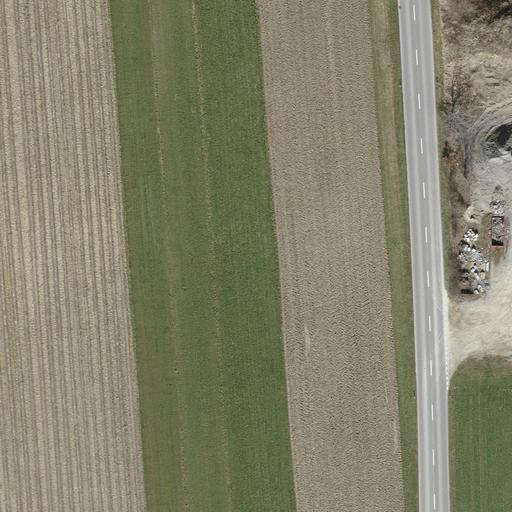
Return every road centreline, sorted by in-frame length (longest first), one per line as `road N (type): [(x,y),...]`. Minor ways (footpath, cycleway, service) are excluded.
road 1 (tertiary): [(431,325),(414,0)]
road 2 (tertiary): [(434,511),(431,325)]
